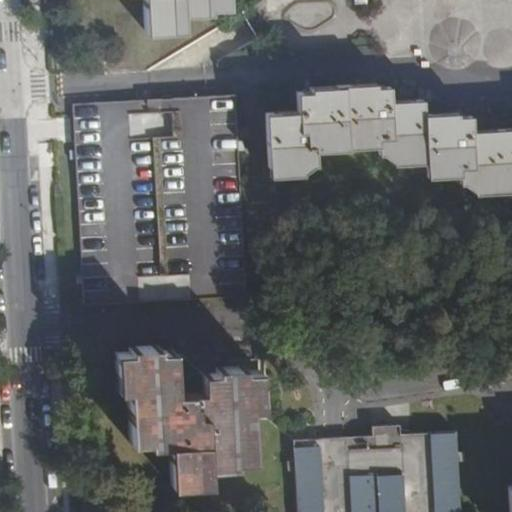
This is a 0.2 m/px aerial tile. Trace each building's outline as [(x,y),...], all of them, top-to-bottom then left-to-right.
[(203,4),(221,3),(221,0),(139,0),(141,28),(177,26),(177,10),(204,8),(203,4)] [(511,136),(469,139),(469,126),(462,127),(454,127),(454,121),(421,123),(420,103),(387,105),(386,88),(379,88),(372,88),(372,83),(309,87),(309,92),(302,92),(295,92),(296,111),(264,113),(268,173),(295,172),(314,153),(378,150),(379,153),(393,163),(394,171),(426,170),(427,183),(459,182),(460,186),(474,193),(474,202),(511,199),(511,136)] [(242,296),(230,96),(70,105),(71,129),(81,305),(242,296)] [(238,461),(254,461),(251,408),(261,407),(259,370),(244,370),(244,366),(230,367),(215,368),(216,373),(201,373),(181,355),(172,355),(171,351),(157,351),(156,347),(129,348),(128,352),(123,353),(116,353),(117,390),(127,390),(129,442),(147,442),(148,446),(168,445),(170,485),(208,483),(206,467),(238,465),(238,461)] [(458,511),(454,433),(398,436),(398,426),(370,427),(371,438),(294,441),(296,485),(297,511),(458,511)]
